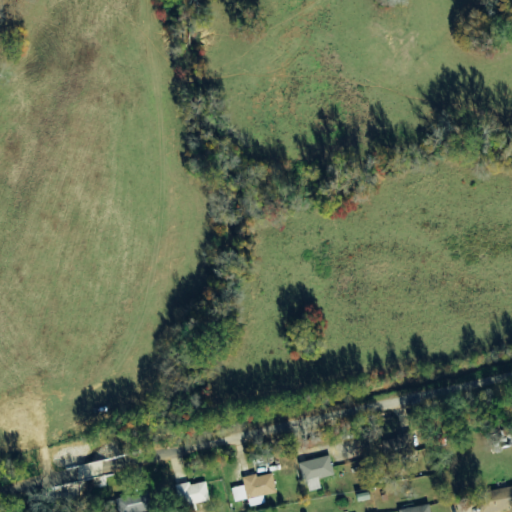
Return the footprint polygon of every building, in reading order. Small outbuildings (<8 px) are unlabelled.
[(301,464),(308,492),(321,489),(318,480),(334,475),(329,456),(301,464)] [(249,507),(265,504),(264,496),(277,494),(273,474),(257,477),(257,475),(242,478),(243,486),(231,489),(234,503),(248,500),(249,507)] [(194,504),(208,501),(204,481),(179,486),(183,511),(188,511),(196,511),(194,504)] [(479,511),(494,511),(511,509),(511,486),(477,492),(479,511)] [(116,511),(147,511),(146,496),(116,497),(116,511)]
